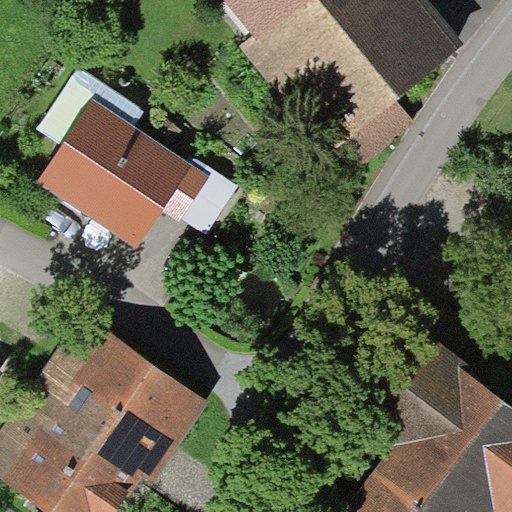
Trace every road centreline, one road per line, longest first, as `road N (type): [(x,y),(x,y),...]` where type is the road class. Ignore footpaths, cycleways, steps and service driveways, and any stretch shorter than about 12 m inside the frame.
road 1 (residential): [(280,393),(335,286),(511,26)]
road 2 (residential): [(0,237),(280,393)]
road 3 (residential): [(236,511),(280,393)]
